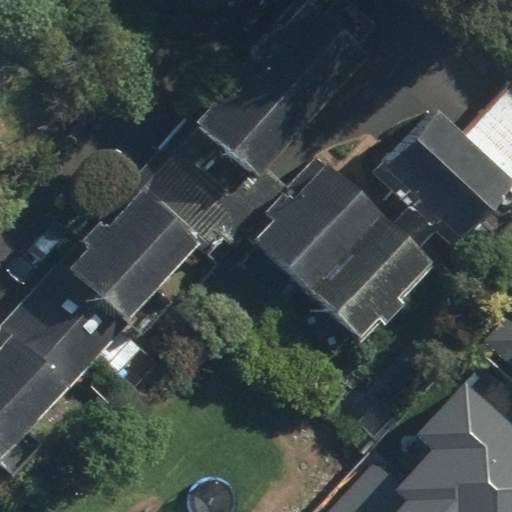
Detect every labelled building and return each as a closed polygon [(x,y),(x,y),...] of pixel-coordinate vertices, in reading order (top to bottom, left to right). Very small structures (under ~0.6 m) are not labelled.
[(174,162),(214,198),(345,54),(285,0),(283,0),(169,126),(190,145),(174,162)] [(449,145),(413,110),(357,166),(439,246),(494,190),(511,207),(511,86),(509,84),(449,145)] [(283,300),(360,220),(303,167),(227,247),(283,300)] [(0,326),(0,346),(51,394),(183,252),(123,195),(0,326)] [(360,220),(283,300),(351,364),(427,283),(360,220)] [(511,306),(486,336),(511,358),(511,306)] [(0,448),(51,394),(0,346),(0,448)] [(511,511),(511,419),(496,420),(440,371),(315,511),(511,511)]
